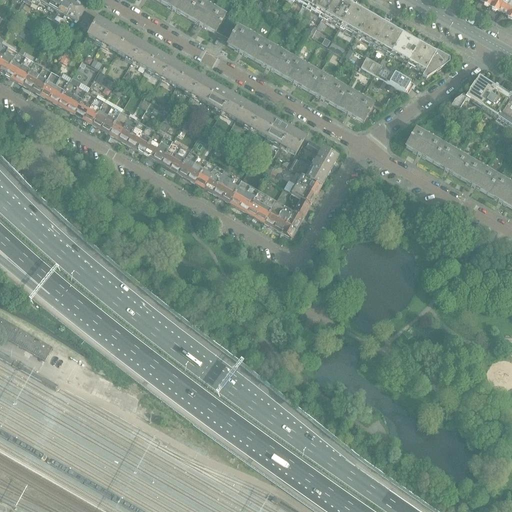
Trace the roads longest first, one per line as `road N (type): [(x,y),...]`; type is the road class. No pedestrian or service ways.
road 1 (motorway): [(402,511),(138,319),(0,199)]
road 2 (residential): [(0,92),(288,256),(298,256),(361,146)]
road 3 (motorway): [(54,285),(356,511)]
road 4 (residential): [(361,146),(105,0)]
road 5 (residential): [(511,235),(361,146)]
road 6 (residential): [(361,146),(504,50)]
